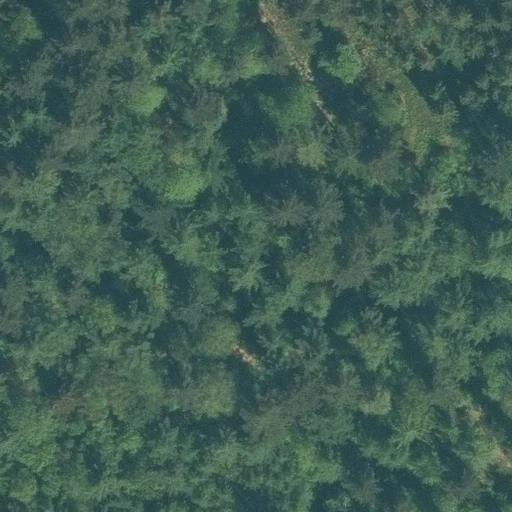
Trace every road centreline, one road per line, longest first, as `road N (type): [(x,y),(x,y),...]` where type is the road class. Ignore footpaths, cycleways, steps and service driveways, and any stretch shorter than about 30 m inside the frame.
road 1 (track): [(462,511),(307,425),(0,393)]
road 2 (track): [(260,421),(298,347),(342,295),(428,222),(511,167)]
